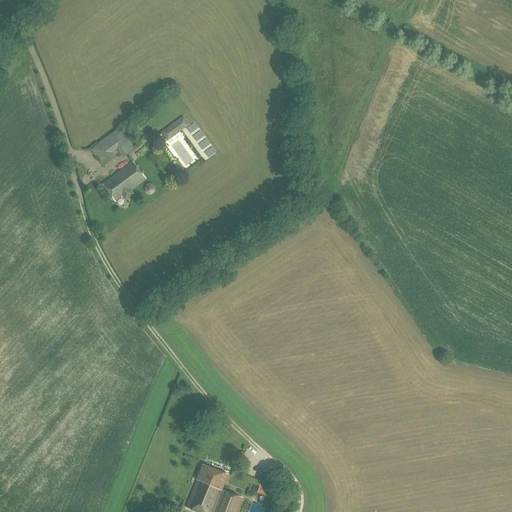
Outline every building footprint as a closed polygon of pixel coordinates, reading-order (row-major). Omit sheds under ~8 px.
[(161,133),(167,141),(184,128),(178,120),(161,133)] [(90,150),(103,167),(116,157),(112,152),(116,149),(123,158),(135,148),(120,127),(90,150)] [(102,184),(115,201),(122,196),(126,200),(134,194),(131,189),(145,179),(132,162),(102,184)] [(186,507),(199,511),(236,511),(242,497),(222,490),(227,474),(202,465),(198,476),(191,496),(186,507)] [(258,492),(270,496),(273,487),(261,483),(258,492)]
